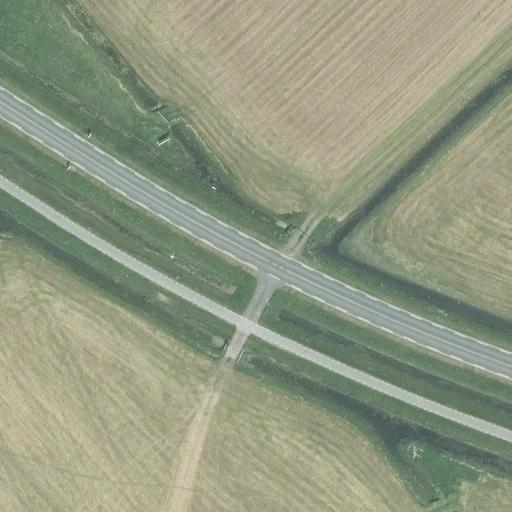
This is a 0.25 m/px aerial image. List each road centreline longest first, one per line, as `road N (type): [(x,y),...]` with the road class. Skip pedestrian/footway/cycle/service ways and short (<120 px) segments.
road 1 (primary): [(511,365),(327,293),(0,104)]
road 2 (track): [(224,373),(277,264)]
